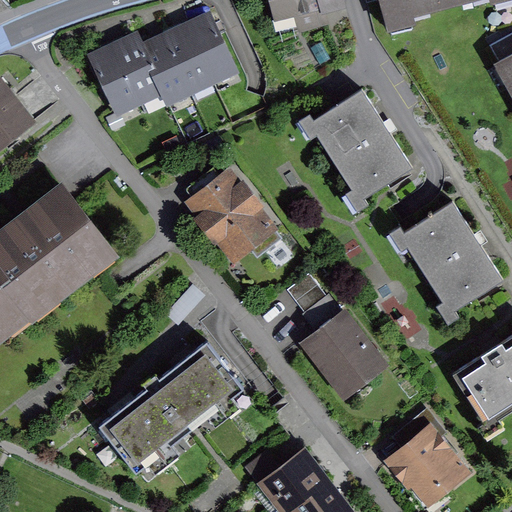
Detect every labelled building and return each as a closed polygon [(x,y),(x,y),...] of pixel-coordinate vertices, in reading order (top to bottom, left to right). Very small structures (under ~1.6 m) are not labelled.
[(340,0),(267,0),(276,32),(297,26),(300,37),(328,29),(326,19),(344,15),(340,0)] [(511,3),(511,0),(379,0),(388,34),(511,3)] [(209,11),(186,22),(216,84),(239,73),(209,11)] [(186,22),(163,33),(192,95),(216,84),(186,22)] [(138,32),(113,43),(142,105),(166,94),(142,42),(138,32)] [(163,33),(142,42),(166,94),(171,105),(192,95),(163,33)] [(113,43),(89,54),(118,117),(142,105),(113,43)] [(511,58),(497,69),(511,98),(511,58)] [(0,76),(0,149),(36,122),(0,76)] [(412,168),(362,92),(318,120),(312,115),(297,125),(357,215),(369,208),(363,198),(412,168)] [(278,238),(221,163),(188,188),(244,263),(278,238)] [(60,181),(0,225),(0,278),(33,322),(118,259),(60,181)] [(503,279),(453,200),(406,230),(401,221),(387,230),(448,326),(464,316),(458,307),(503,279)] [(380,362),(313,272),(277,300),(287,314),(344,390),(380,362)] [(0,278),(0,346),(33,322),(0,278)] [(511,334),(455,374),(484,417),(477,422),(489,439),(508,426),(501,416),(511,408),(511,334)] [(248,393),(203,340),(99,424),(141,476),(248,393)] [(474,465),(432,415),(386,454),(428,503),(474,465)] [(291,511),(332,482),(306,447),(256,483),(277,511),(291,511)] [(353,511),(332,482),(291,511),(353,511)]
